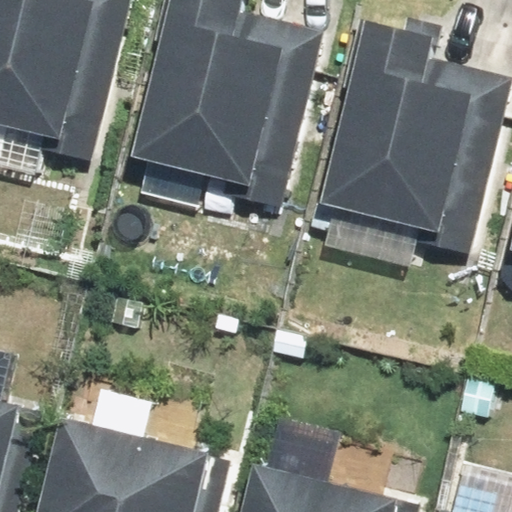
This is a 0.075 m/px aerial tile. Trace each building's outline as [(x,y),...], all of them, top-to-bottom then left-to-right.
[(42,153),(98,167),(140,0),(0,0),(0,126),(46,138),(42,153)] [(232,199),(288,213),(333,36),(256,16),(260,0),(174,0),(163,46),(177,49),(148,163),(235,185),(232,199)] [(421,246),(478,260),(511,123),(511,79),(447,63),(455,31),(419,22),(416,35),(370,23),(352,92),(365,95),(336,209),(425,231),(421,246)] [(29,511),(53,418),(0,404),(0,511),(29,511)] [(54,511),(230,511),(242,464),(77,423),(54,511)] [(253,511),(430,511),(431,510),(264,470),(253,511)]
